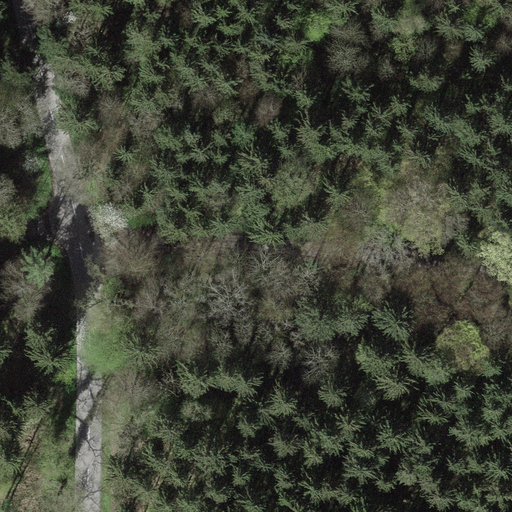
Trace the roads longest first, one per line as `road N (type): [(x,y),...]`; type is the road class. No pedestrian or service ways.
road 1 (tertiary): [(23,0),(78,230),(85,511)]
road 2 (track): [(511,271),(78,230),(0,232)]
